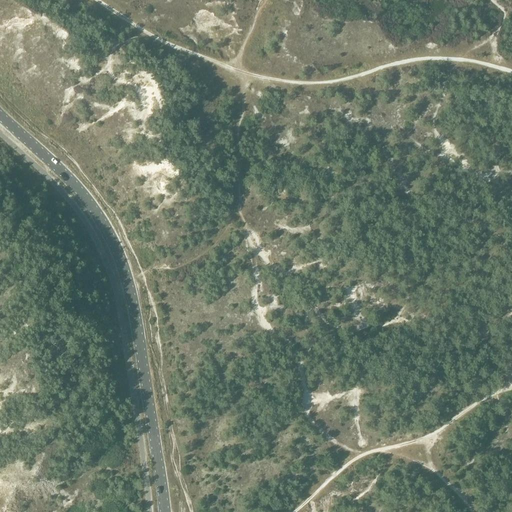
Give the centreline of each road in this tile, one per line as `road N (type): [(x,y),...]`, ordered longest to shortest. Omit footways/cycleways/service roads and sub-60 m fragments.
road 1 (unknown): [(191,511),(156,318),(123,231),(75,165),(0,98)]
road 2 (tertiary): [(163,511),(131,299),(115,250),(78,190),(0,116)]
